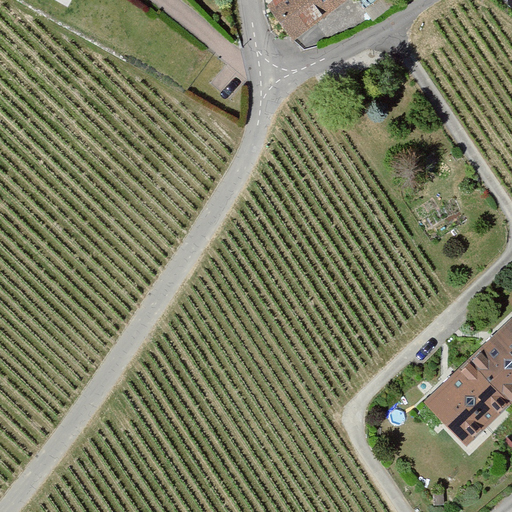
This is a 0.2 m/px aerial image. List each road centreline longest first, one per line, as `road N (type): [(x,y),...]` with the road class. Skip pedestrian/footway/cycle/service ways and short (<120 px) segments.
road 1 (residential): [(9,511),(202,234),(250,149),(269,84)]
road 2 (residential): [(398,511),(364,461),(353,428),(357,406),(511,246)]
road 3 (residential): [(511,213),(383,27)]
road 4 (residential): [(269,84),(383,27)]
